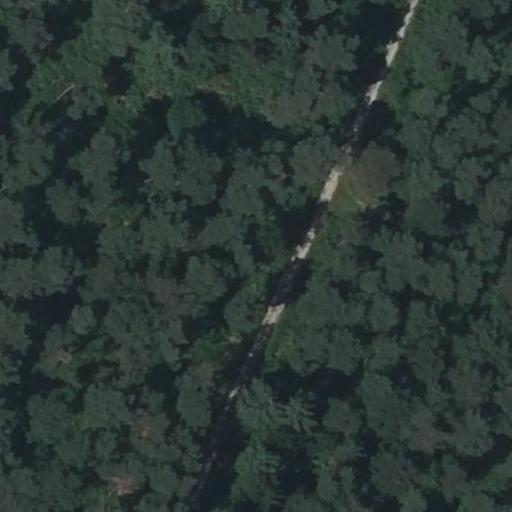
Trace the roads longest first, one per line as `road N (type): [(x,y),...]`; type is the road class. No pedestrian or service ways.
road 1 (track): [(355,203),(221,511)]
road 2 (track): [(442,0),(355,203)]
road 3 (track): [(511,241),(355,203)]
